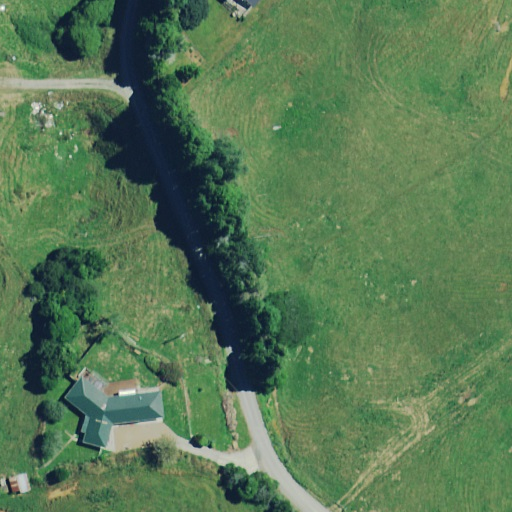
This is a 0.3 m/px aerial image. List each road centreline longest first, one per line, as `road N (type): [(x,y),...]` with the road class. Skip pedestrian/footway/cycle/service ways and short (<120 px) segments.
road 1 (unclassified): [(155,180),(254,446),(306,511)]
road 2 (residential): [(136,0),(120,79),(155,180)]
